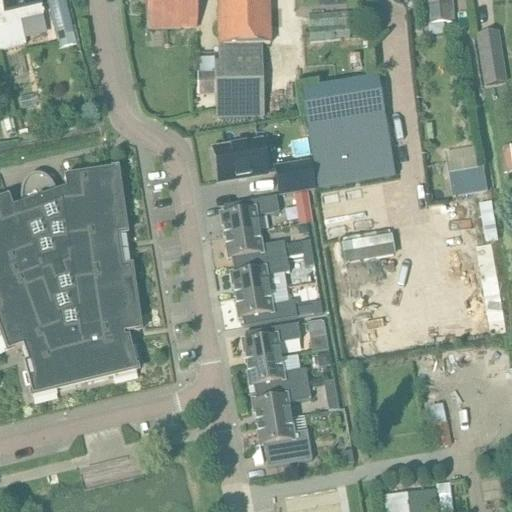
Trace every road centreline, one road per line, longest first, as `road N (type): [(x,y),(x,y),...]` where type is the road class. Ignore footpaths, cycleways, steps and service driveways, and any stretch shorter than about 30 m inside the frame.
road 1 (residential): [(211,398),(174,156),(111,123),(97,0)]
road 2 (unknown): [(375,0),(421,320)]
road 3 (residential): [(0,448),(211,398)]
